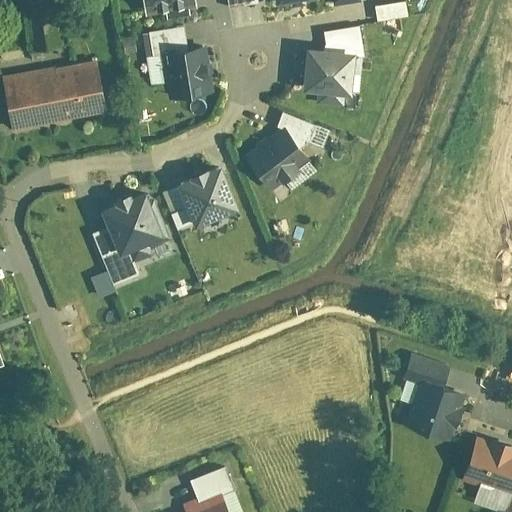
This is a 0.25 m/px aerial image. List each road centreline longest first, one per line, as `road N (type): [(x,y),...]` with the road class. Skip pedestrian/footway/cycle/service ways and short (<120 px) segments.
road 1 (residential): [(121,511),(0,207)]
road 2 (residential): [(0,200),(48,173),(170,156),(224,136),(258,52)]
